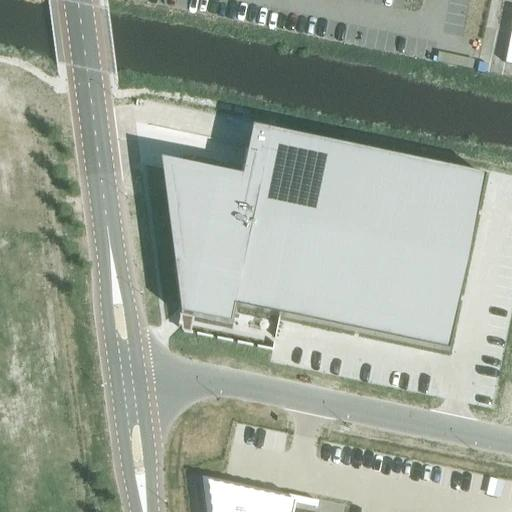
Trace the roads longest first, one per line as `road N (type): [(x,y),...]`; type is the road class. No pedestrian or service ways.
road 1 (unclassified): [(140,385),(210,382),(511,445)]
road 2 (unclassified): [(109,249),(76,0)]
road 3 (unclassified): [(140,385),(130,303),(109,249)]
road 4 (unclassified): [(109,249),(117,386)]
road 5 (unclassified): [(117,386),(139,511)]
road 6 (unclassified): [(148,511),(140,385)]
